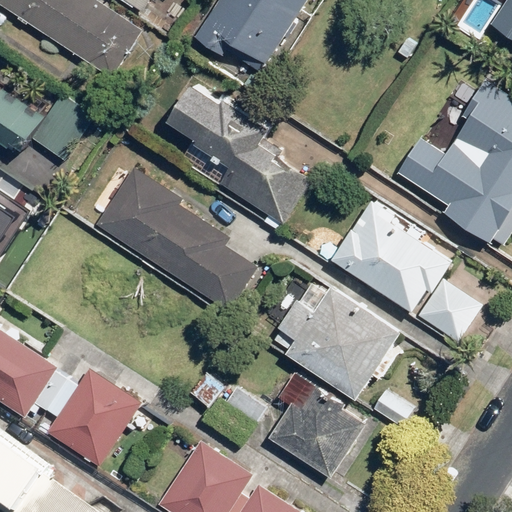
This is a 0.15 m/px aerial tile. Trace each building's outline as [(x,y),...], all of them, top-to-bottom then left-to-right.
[(149,26),(109,0),(6,0),(118,73),(149,26)] [(219,0),(200,30),(261,68),(304,0),(219,0)] [(487,17),(462,1),(450,19),(475,36),(487,17)] [(485,81),(448,58),(425,94),(462,117),(485,81)] [(0,85),(0,134),(24,150),(47,116),(0,85)] [(315,173),(263,142),(271,127),(196,87),(173,130),(237,165),(224,186),(286,222),(315,173)] [(38,139),(66,158),(95,117),(66,97),(38,139)] [(511,153),(493,141),(486,153),(479,149),(462,176),(457,174),(441,201),(497,238),(500,236),(510,243),(511,239),(511,153)] [(32,161),(20,182),(60,203),(72,182),(32,161)] [(139,164),(103,220),(234,305),(263,262),(229,240),(234,232),(185,200),(188,195),(139,164)] [(0,254),(29,210),(0,191),(0,254)] [(377,195),(339,254),(419,307),(435,284),(441,288),(460,256),(397,216),(401,210),(377,195)] [(408,326),(338,281),(334,288),(318,278),(307,297),(302,294),(285,323),(303,334),(294,348),(367,391),(404,333),(408,326)] [(449,279),(425,316),(467,343),(491,306),(449,279)] [(47,352),(0,321),(0,393),(31,413),(40,398),(61,366),(64,362),(47,352)] [(146,398),(93,364),(83,381),(62,412),(53,426),(106,460),(146,398)] [(83,381),(61,366),(40,398),(62,412),(83,381)] [(338,473),(373,418),(347,401),(351,395),(323,378),(307,403),(298,397),(275,433),(338,473)] [(420,403),(390,384),(377,405),(408,423),(420,403)] [(7,511),(104,511),(49,470),(0,433),(0,497),(4,500),(0,507),(7,511)] [(231,511),(258,470),(205,436),(164,500),(182,511),(231,511)] [(313,511),(264,480),(243,511),(313,511)]
